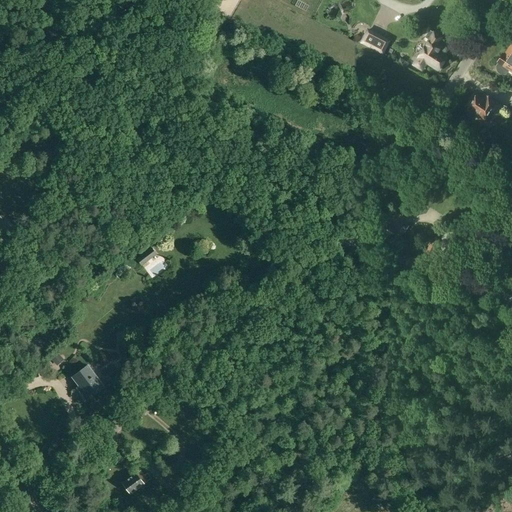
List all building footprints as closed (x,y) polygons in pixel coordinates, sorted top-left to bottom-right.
[(384,56),(391,42),(368,29),(360,43),(384,56)] [(430,40),(418,58),(412,67),(421,73),(427,64),(438,71),(446,58),(439,53),(443,45),(440,43),(444,37),(434,31),(433,32),(430,30),(425,38),(430,40)] [(508,73),(508,71),(511,73),(511,43),(504,55),(502,54),(496,63),(498,64),(497,64),(496,65),(496,66),(495,68),(495,69),(495,70),(496,72),(496,73),(498,74),(499,75),(500,76),(502,76),(505,75),(506,75),(508,73)] [(484,121),(490,113),(495,116),(502,105),(497,102),(498,102),(491,97),(489,101),(484,98),(483,100),(476,95),(472,102),(470,101),(468,106),(468,108),(478,114),(477,116),(484,121)] [(437,175),(446,181),(449,175),(440,170),(437,175)] [(463,188),(467,182),(467,181),(460,176),(459,179),(456,184),(463,188)] [(405,211),(406,210),(412,200),(404,195),(397,207),(405,211)] [(409,225),(404,223),(406,219),(395,212),(386,227),(398,234),(400,230),(405,233),(409,225)] [(455,231),(447,248),(459,254),(467,236),(455,231)] [(432,256),(437,245),(431,241),(426,253),(432,256)] [(23,249),(29,260),(39,255),(33,243),(23,249)] [(152,247),(137,259),(142,265),(157,254),(152,247)] [(22,271),(27,267),(19,256),(14,261),(22,271)] [(5,258),(0,262),(0,271),(5,278),(15,271),(5,258)] [(51,323),(40,332),(50,343),(60,334),(51,323)] [(50,358),(56,364),(61,358),(56,353),(50,358)] [(105,386),(88,365),(73,376),(89,398),(105,386)] [(141,470),(137,473),(123,483),(131,493),(144,483),(152,477),(148,472),(145,474),(141,470)] [(174,503),(179,499),(172,491),(168,494),(174,503)]
